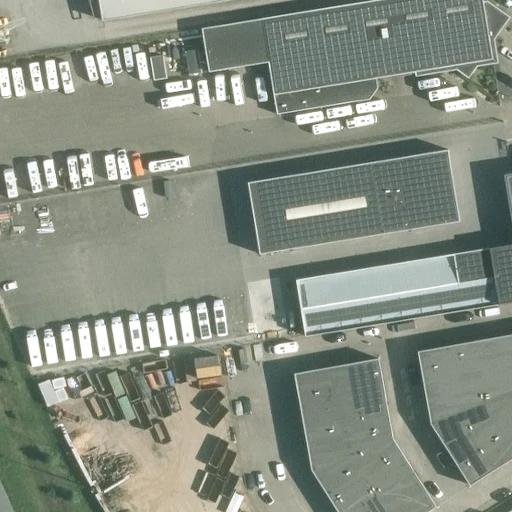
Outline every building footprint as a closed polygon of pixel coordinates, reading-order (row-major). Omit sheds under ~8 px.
[(98,0),(102,20),(227,0),(98,0)] [(202,29),(209,71),(268,62),(276,115),(368,100),(377,88),(375,78),(473,63),(492,59),(489,40),(505,18),(483,3),(482,0),(378,0),(321,9),(202,29)] [(459,221),(447,150),(248,183),(259,254),(459,221)] [(511,244),(489,248),(494,276),(499,304),(511,302),(511,176),(511,183),(511,244)] [(489,248),(453,254),(458,282),(463,310),(499,304),(494,276),(489,248)] [(453,254),(393,264),(402,320),(443,314),(463,310),(458,282),(453,254)] [(393,264),(296,281),(301,309),(305,336),(402,320),(393,264)] [(511,334),(501,337),(511,392),(511,391),(511,334)] [(511,392),(501,337),(473,342),(481,386),(484,403),(511,392)] [(473,342),(446,347),(454,391),(481,386),(473,342)] [(446,347),(417,352),(425,396),(454,391),(446,347)] [(350,364),(359,416),(387,411),(378,359),(350,364)] [(345,418),(359,416),(350,364),(322,369),(330,410),(343,407),(345,418)] [(302,415),(330,410),(322,369),(294,374),(302,415)] [(454,391),(425,396),(430,423),(430,424),(484,403),(481,386),(454,391)] [(511,394),(511,392),(484,403),(493,417),(511,446),(511,394)] [(445,447),(470,432),(493,417),(484,403),(430,424),(445,447)] [(348,435),(345,418),(343,407),(330,410),(302,415),(306,442),(348,435)] [(345,418),(348,435),(352,454),(392,439),(387,411),(359,416),(345,418)] [(470,432),(494,470),(511,458),(511,446),(493,417),(470,432)] [(494,470),(470,432),(445,447),(470,485),(494,470)] [(348,435),(306,442),(311,470),(352,454),(348,435)] [(371,485),(383,477),(407,462),(392,439),(352,454),(362,471),(371,485)] [(362,471),(352,454),(311,470),(326,494),(362,471)] [(407,462),(383,477),(405,511),(427,511),(436,507),(407,462)] [(338,511),(349,511),(366,502),(377,494),(371,485),(362,471),(326,494),(338,511)] [(405,511),(383,477),(371,485),(377,494),(366,502),(371,511),(405,511)] [(371,511),(366,502),(349,511),(371,511)]
